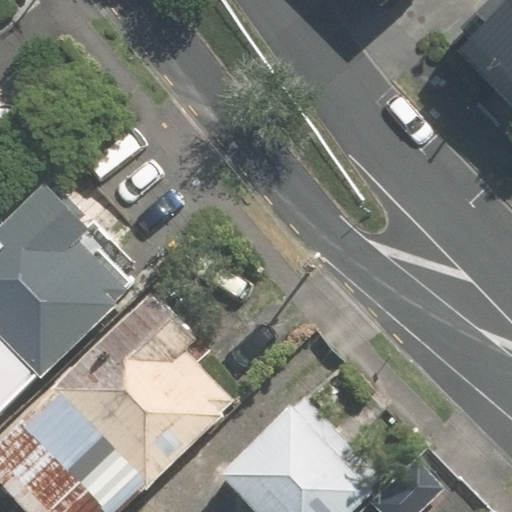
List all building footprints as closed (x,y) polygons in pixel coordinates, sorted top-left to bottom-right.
[(511,0),(497,0),(459,35),(511,91),(511,0)] [(0,416),(137,282),(96,240),(119,218),(69,166),(0,233),(0,416)] [(223,331),(171,277),(0,442),(0,467),(43,511),(132,511),(255,394),(208,345),(223,331)] [(355,511),(403,465),(323,384),(233,473),(248,489),(225,511),(355,511)] [(427,511),(456,485),(430,457),(387,498),(399,511),(398,511),(427,511)]
